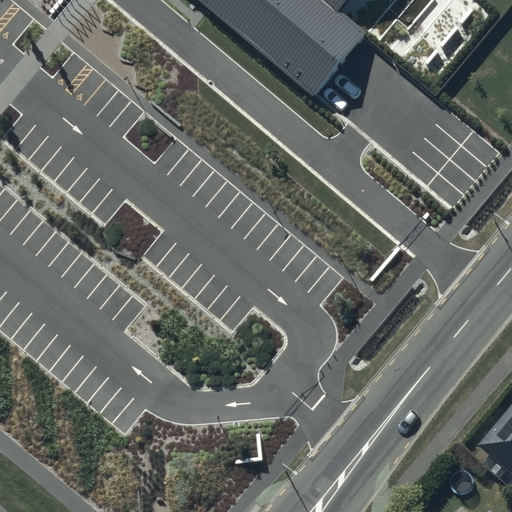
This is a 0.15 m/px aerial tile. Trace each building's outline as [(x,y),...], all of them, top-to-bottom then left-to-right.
[(350,0),(199,0),(317,99),(366,41),(337,16),(350,0)] [(13,116),(38,136),(94,65),(69,45),(13,116)] [(109,158),(61,115),(43,138),(57,150),(21,194),(18,192),(0,214),(0,215),(37,246),(109,158)] [(104,315),(47,265),(22,295),(36,307),(15,333),(2,322),(0,323),(0,363),(41,397),(58,374),(63,378),(76,360),(71,356),(74,352),(80,356),(96,337),(92,333),(104,315)] [(511,405),(480,445),(511,471),(511,405)]
